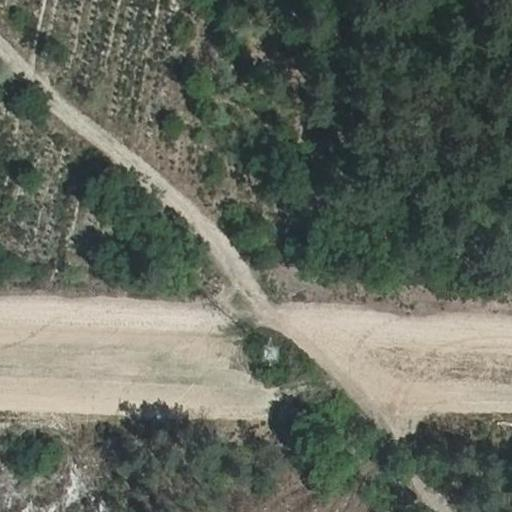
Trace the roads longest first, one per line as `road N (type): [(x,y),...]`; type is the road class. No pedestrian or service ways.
road 1 (track): [(511,350),(0,330)]
road 2 (track): [(318,344),(0,55)]
road 3 (track): [(318,344),(389,412),(407,452),(455,511)]
